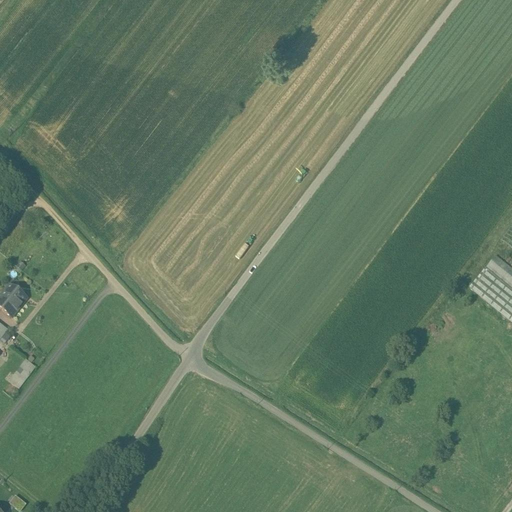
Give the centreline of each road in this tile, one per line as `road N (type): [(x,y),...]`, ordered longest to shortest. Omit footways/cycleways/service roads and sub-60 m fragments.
road 1 (unclassified): [(456,0),(190,355)]
road 2 (unclassified): [(190,355),(38,197)]
road 3 (unclassified): [(190,355),(84,511)]
